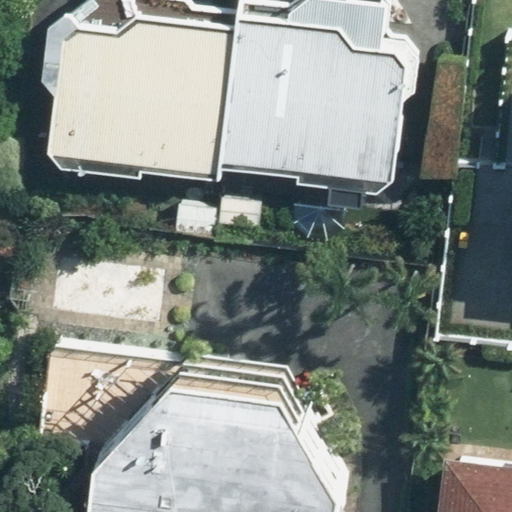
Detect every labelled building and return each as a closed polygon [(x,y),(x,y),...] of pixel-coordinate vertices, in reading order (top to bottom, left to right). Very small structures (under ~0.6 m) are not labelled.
[(16,2),(6,158),(352,180),(362,24),(16,2)] [(273,186),(230,183),(229,199),(181,196),(180,221),(233,224),(233,213),(271,215),(273,186)] [(61,252),(54,303),(165,318),(172,267),(61,252)] [(247,379),(141,368),(53,458),(49,511),(288,511),(291,475),(247,379)] [(511,511),(511,466),(399,453),(392,511),(511,511)]
